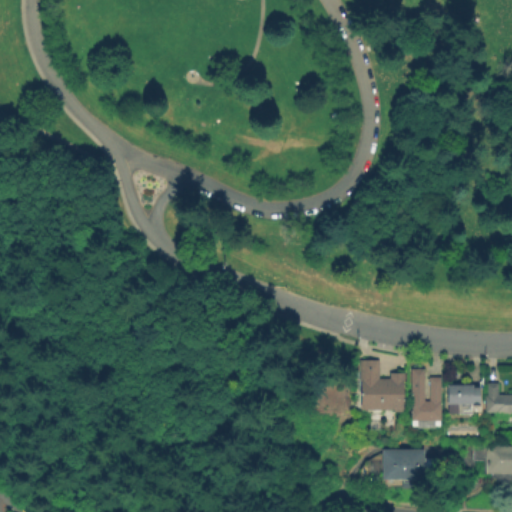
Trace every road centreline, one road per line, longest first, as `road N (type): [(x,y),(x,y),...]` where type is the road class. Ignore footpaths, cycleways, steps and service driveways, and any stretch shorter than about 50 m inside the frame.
road 1 (residential): [(123,153),(261,206),(300,205),(339,187),(358,160),(365,112),(358,63),(325,0)]
road 2 (residential): [(157,240),(213,273),(347,319),(452,340),(511,342)]
road 3 (residential): [(29,0),(51,77),(123,153)]
